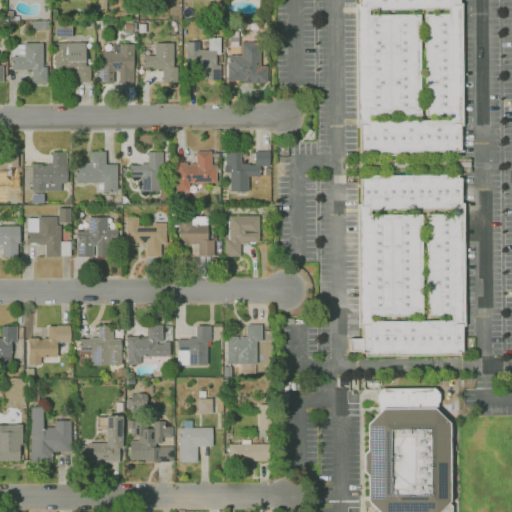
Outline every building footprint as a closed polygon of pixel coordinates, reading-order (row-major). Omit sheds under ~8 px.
[(106,0),(106,12),(96,12),(96,0),(106,0)] [(458,0),(459,3),(459,6),(448,6),(448,9),(368,10),(368,7),(358,7),(358,4),(358,0),(458,0)] [(449,121),(449,115),(425,116),(424,15),(448,14),(448,9),(448,6),(459,6),(459,3),(461,3),(462,126),(460,126),(460,124),(449,124),(449,121)] [(358,4),(358,7),(368,7),(368,10),(368,15),(419,15),(420,116),(369,116),(369,121),(369,125),(360,125),(360,127),(356,127),(355,4),(358,4)] [(7,12),(6,11),(12,11),(13,17),(18,16),(18,20),(7,20),(7,19),(7,12)] [(32,31),(32,21),(49,20),(50,30),(32,31)] [(93,28),(81,28),(81,20),(93,20),(93,28)] [(71,37),(55,38),(55,23),(71,23),(71,37)] [(245,83),(244,81),(227,81),(227,65),(229,65),(229,55),(241,55),(241,42),(247,42),(247,36),(259,36),(260,66),(267,66),(267,83),(245,83)] [(220,80),(206,80),(206,69),(185,69),(185,42),(199,42),(199,50),(208,50),(208,38),(220,38),(220,54),(215,54),(215,65),(220,65),(220,80)] [(46,84),(31,84),(31,70),(11,70),(11,57),(17,56),(17,45),(24,45),(24,43),(42,43),(43,67),(46,67),(46,69),(50,69),(50,76),(46,76),(46,84)] [(90,82),(75,82),(75,70),(54,70),(54,43),(85,43),(85,66),(90,66),(90,82)] [(177,82),(162,82),(162,69),(152,69),(152,68),(142,68),(142,56),(154,56),(154,43),(173,43),(173,67),(177,67),(177,82)] [(133,83),(119,84),(119,71),(113,71),(113,83),(98,84),(98,68),(103,68),(103,52),(119,52),(119,45),(133,44),(133,83)] [(360,127),(360,125),(369,125),(369,121),(449,121),(449,124),(460,124),(460,126),(460,152),(457,152),(457,156),(363,157),(363,153),(360,153),(360,127)] [(188,191),(176,191),(175,163),(186,163),(186,165),(190,165),(190,163),(195,163),(195,151),(211,151),(211,165),(216,165),(216,183),(188,183),(188,191)] [(0,191),(0,164),(2,164),(2,152),(17,152),(17,177),(12,177),(12,191),(0,191)] [(31,191),(32,164),(42,164),(42,166),(46,166),(46,164),(51,164),(51,152),(67,152),(67,183),(61,183),(61,191),(31,191)] [(117,192),(95,192),(95,183),(75,183),(75,165),(84,165),(84,163),(89,163),(89,152),(105,152),(105,164),(117,164),(117,192)] [(159,191),(140,191),(140,177),(129,177),(129,165),(140,165),(140,164),(148,164),(148,152),(163,152),(163,171),(159,171),(159,191)] [(248,191),(229,191),(229,173),(224,173),(224,166),(225,166),(225,152),(240,152),(241,164),(249,164),(249,165),(255,165),(255,152),(269,152),(269,165),(259,165),(260,177),(248,177),(248,191)] [(450,209),(370,210),(370,207),(360,207),(360,204),(360,179),(363,179),(363,176),(457,175),(457,178),(460,178),(460,203),(460,206),(450,206),(450,209)] [(44,203),(32,203),(32,194),(43,194),(44,203)] [(71,204),(63,204),(63,202),(72,195),(71,204)] [(462,327),(461,324),(451,324),(451,321),(451,316),(427,316),(426,215),(450,215),(450,209),(450,206),(460,206),(460,203),(463,203),(464,327),(462,327)] [(370,210),(370,215),(421,215),(422,316),(371,316),(371,322),(372,325),(362,325),(362,328),(358,328),(357,204),(360,204),(360,207),(370,207),(370,210)] [(70,223),(58,223),(58,208),(70,208),(70,223)] [(240,257),(225,257),(224,240),(228,240),(228,216),(259,216),(259,242),(254,242),(254,243),(249,244),(249,242),(248,242),(248,244),(240,244),(240,257)] [(60,257),(45,257),(45,245),(37,245),(37,243),(35,243),(35,245),(30,245),(30,244),(26,244),(26,232),(27,232),(27,218),(37,218),(37,217),(56,217),(56,226),(60,226),(60,242),(70,242),(70,256),(60,256),(60,257)] [(117,257),(96,257),(96,246),(93,246),(93,257),(77,257),(77,232),(88,232),(88,222),(87,222),(87,217),(107,217),(107,230),(117,230),(117,257)] [(213,256),(198,256),(198,254),(191,254),(191,245),(188,245),(188,244),(178,244),(178,241),(178,217),(207,217),(207,240),(213,240),(213,256)] [(160,257),(145,257),(145,244),(139,244),(139,243),(136,243),(136,246),(125,246),(125,218),(138,218),(138,225),(152,225),(152,223),(165,223),(165,244),(160,244),(160,257)] [(17,257),(2,257),(2,245),(0,245),(0,226),(19,226),(19,243),(17,243),(17,257)] [(362,328),(362,325),(372,325),(371,322),(451,321),(451,324),(461,324),(462,327),(462,352),(459,352),(459,355),(365,356),(365,353),(362,353),(362,351),(349,351),(349,339),(362,339),(362,328)] [(41,365),(28,365),(28,343),(27,343),(27,338),(38,338),(38,340),(42,340),(42,338),(47,338),(47,326),(55,326),(55,325),(70,325),(70,342),(57,342),(57,357),(41,357),(41,365)] [(140,364),(127,364),(127,337),(137,337),(137,339),(141,339),(141,337),(147,337),(147,325),(162,325),(162,342),(156,342),(156,344),(162,344),(162,342),(169,342),(169,356),(140,357),(140,364)] [(254,374),(239,374),(239,364),(226,364),(226,337),(237,337),(246,337),(246,325),(261,325),(261,342),(256,342),(256,364),(254,364),(254,374)] [(90,366),(90,351),(79,351),(79,339),(90,339),(90,338),(98,338),(98,326),(113,326),(113,339),(120,339),(121,365),(90,366)] [(207,365),(188,365),(188,351),(177,351),(177,339),(188,339),(188,338),(195,338),(195,326),(210,326),(210,341),(207,341),(207,365)] [(11,366),(0,365),(0,339),(1,339),(2,327),(17,327),(17,342),(11,342),(11,365),(11,366)] [(223,377),(223,367),(231,367),(231,377),(223,377)] [(33,379),(25,379),(25,368),(33,369),(33,379)] [(34,399),(29,399),(29,387),(38,387),(38,395),(34,395),(34,399)] [(363,511),(362,511),(368,504),(367,502),(366,476),(362,472),(362,454),(366,451),(366,424),(378,412),(378,404),(376,402),(376,394),(380,389),(434,389),(439,393),(438,401),(437,403),(436,412),(448,424),(449,502),(448,503),(451,506),(451,511),(363,511)] [(129,409),(144,410),(145,394),(129,393),(129,409)] [(198,414),(197,399),(211,399),(212,413),(198,414)] [(273,430),(258,430),(258,405),(273,405),(273,430)] [(52,463),(30,463),(30,407),(42,407),(42,427),(54,427),(54,421),(70,421),(71,452),(52,452),(52,463)] [(119,462),(88,462),(88,459),(78,459),(78,446),(88,446),(88,443),(105,443),(105,427),(97,427),(97,417),(105,417),(105,416),(121,416),(121,448),(119,448),(119,462)] [(173,462),(144,462),(144,460),(129,460),(129,441),(137,441),(137,436),(131,436),(131,420),(147,420),(147,429),(152,429),(152,421),(164,421),(164,427),(172,427),(172,438),(161,438),(161,443),(154,443),(154,447),(158,447),(173,447),(173,462)] [(0,425),(7,425),(15,425),(15,424),(22,424),(22,444),(19,444),(19,461),(0,461),(0,425)] [(197,462),(178,462),(178,428),(212,428),(212,447),(196,447),(197,462)] [(229,462),(228,445),(268,444),(268,461),(229,462)]
